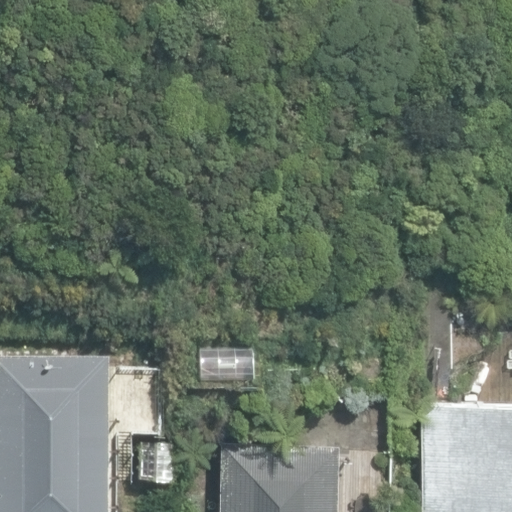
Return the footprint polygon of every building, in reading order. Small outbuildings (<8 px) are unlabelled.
[(492,311),(511,312),(511,273),(493,273),(492,311)] [(0,511),(108,511),(110,351),(0,349),(0,511)] [(357,378),(383,378),(383,352),(357,352),(357,378)] [(511,511),(511,398),(420,400),(422,511),(511,511)] [(144,438),(144,472),(175,472),(175,438),(144,438)] [(219,511),(337,511),(338,441),(221,439),(219,511)]
